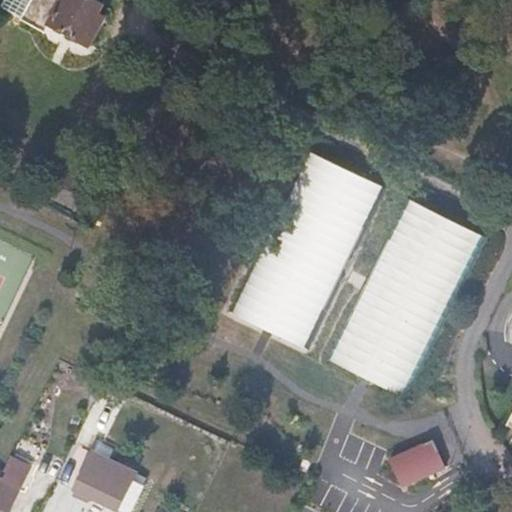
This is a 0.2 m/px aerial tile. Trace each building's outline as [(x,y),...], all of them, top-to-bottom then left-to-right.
[(104,6),(93,0),(9,0),(6,7),(46,31),(50,24),(89,47),(105,18),(100,14),(104,6)] [(306,354),(387,193),(310,155),(229,316),(306,354)] [(404,397),(486,236),(408,198),(327,358),(404,397)] [(442,464),(431,439),(388,458),(399,483),(442,464)] [(121,511),(130,511),(145,484),(135,479),(138,473),(94,452),(75,489),(121,511)] [(0,509),(5,511),(8,511),(31,468),(11,457),(4,471),(6,472),(3,478),(0,476),(0,509)]
